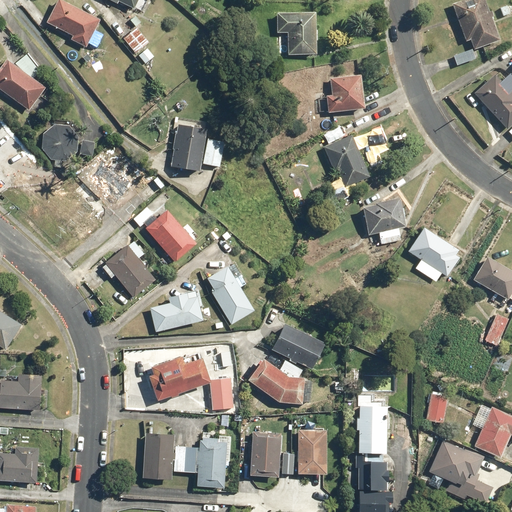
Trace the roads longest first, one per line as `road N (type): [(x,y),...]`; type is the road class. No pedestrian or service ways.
road 1 (residential): [(0,232),(63,291),(84,336),(94,379),(87,511)]
road 2 (residential): [(511,189),(441,126),(414,79),(400,0)]
